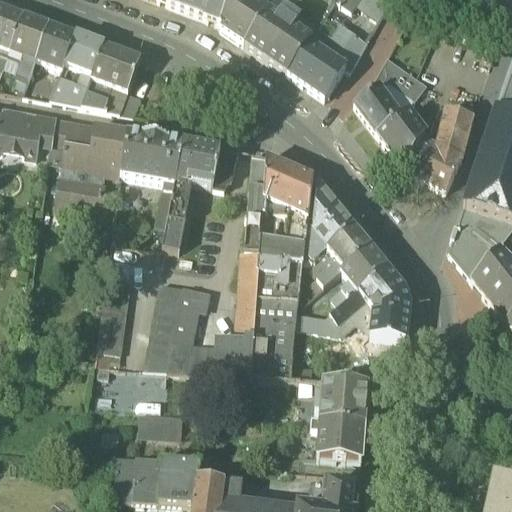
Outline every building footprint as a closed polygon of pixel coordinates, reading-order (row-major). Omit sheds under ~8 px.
[(135,0),(167,12),(171,0),(135,0)] [(218,31),(227,0),(171,0),(167,12),(218,31)] [(220,35),(243,51),(266,17),(242,0),(227,0),(218,31),(219,34),(220,35)] [(363,0),(340,0),(334,8),(351,19),(363,0)] [(391,6),(376,0),(363,0),(351,19),(342,33),(366,50),(391,6)] [(0,15),(0,56),(9,59),(22,24),(0,15)] [(243,51),(286,81),(307,49),(309,46),(266,17),(243,51)] [(48,33),(22,24),(9,59),(23,64),(35,69),(48,33)] [(344,75),(349,79),(366,50),(342,33),(340,32),(331,47),(337,51),(329,64),(345,75),(344,75)] [(74,43),(48,33),(35,69),(41,71),(61,79),(63,73),(74,43)] [(309,46),(307,49),(317,55),(325,41),(316,35),(309,46)] [(88,82),(91,83),(103,54),(103,53),(74,43),(63,73),(68,74),(86,81),(88,82)] [(329,64),(317,55),(307,49),(286,81),(323,106),(344,75),(345,75),(329,64)] [(139,67),(103,54),(91,83),(90,87),(101,91),(124,99),(127,100),(127,99),(139,67)] [(7,65),(9,59),(0,56),(0,63),(6,66),(7,65)] [(7,65),(21,70),(23,64),(9,59),(7,65)] [(33,74),(35,69),(23,64),(21,70),(15,85),(27,90),(33,74)] [(511,64),(494,119),(511,124),(511,64)] [(378,81),(399,96),(410,82),(387,65),(378,81)] [(59,85),(63,87),(68,74),(63,73),(61,79),(59,85)] [(374,87),(377,93),(353,111),(376,142),(401,123),(406,118),(414,106),(399,96),(378,81),(374,87)] [(82,90),(83,94),(87,96),(90,87),(91,83),(88,82),(84,85),(82,90)] [(416,86),(410,82),(399,96),(414,106),(415,107),(426,93),(416,86)] [(50,109),(63,111),(71,90),(63,87),(59,85),(53,100),(50,109)] [(87,96),(85,100),(97,104),(101,91),(90,87),(87,96)] [(85,100),(87,96),(83,94),(71,90),(63,111),(80,114),(85,100)] [(117,121),(132,124),(139,104),(127,99),(127,100),(117,121)] [(113,110),(97,104),(85,100),(80,114),(110,120),(113,110)] [(445,116),(436,153),(460,166),(472,125),(470,124),(445,116)] [(22,164),(36,167),(40,146),(52,148),(55,127),(42,125),(0,117),(0,160),(2,161),(9,150),(19,152),(22,164)] [(376,142),(402,177),(423,144),(424,142),(406,118),(401,123),(376,142)] [(462,215),(511,232),(511,124),(494,119),(462,215)] [(51,151),(76,156),(79,137),(80,132),(55,127),(52,148),(51,151)] [(93,134),(92,139),(90,157),(123,164),(127,140),(93,134)] [(120,184),(123,164),(90,157),(92,139),(79,137),(76,156),(51,151),(48,172),(61,174),(55,213),(57,213),(60,218),(73,220),(77,217),(99,220),(104,194),(102,194),(104,181),(120,184)] [(163,191),(174,193),(175,189),(182,150),(127,140),(123,164),(120,184),(163,191)] [(428,149),(423,144),(402,177),(401,178),(444,199),(445,200),(460,166),(436,153),(428,149)] [(9,150),(2,161),(22,164),(19,152),(9,150)] [(190,192),(211,196),(219,157),(182,150),(175,189),(190,192)] [(236,160),(219,157),(211,196),(223,198),(224,191),(230,187),(234,170),(235,170),(236,160)] [(249,194),(263,195),(265,165),(252,163),(249,194)] [(283,250),(304,254),(312,185),(266,165),(263,206),(287,217),(286,225),(283,250)] [(174,193),(166,236),(182,239),(190,192),(175,189),(174,193)] [(155,234),(166,236),(174,193),(163,191),(155,234)] [(325,255),(327,258),(353,236),(317,192),(313,232),(315,236),(312,238),(317,243),(326,255),(325,255)] [(244,260),(258,262),(259,246),(259,240),(263,206),(262,205),(263,195),(249,194),(247,225),(244,225),(244,228),(246,228),(244,260)] [(259,240),(272,242),(273,223),(286,225),(287,217),(263,206),(259,240)] [(468,286),(471,289),(500,258),(498,256),(502,252),(501,251),(500,250),(503,241),(508,243),(511,237),(511,232),(462,215),(456,236),(453,235),(449,248),(451,249),(447,261),(449,262),(468,285),(468,286)] [(178,260),(182,239),(166,236),(162,257),(178,260)] [(369,255),(353,236),(327,258),(326,258),(342,277),(369,255)] [(310,255),(318,265),(326,258),(327,258),(325,255),(326,255),(317,243),(311,249),(310,255)] [(249,385),(289,388),(295,334),(296,320),(304,254),(283,250),(259,246),(258,262),(258,266),(252,342),(251,347),(249,385)] [(339,280),(347,289),(356,300),(385,275),(369,255),(342,277),(339,280)] [(331,287),(339,280),(342,277),(326,258),(318,265),(315,268),(324,278),(331,287)] [(471,289),(482,302),(511,269),(500,258),(471,289)] [(234,341),(252,342),(258,266),(258,262),(244,260),(240,260),(234,341)] [(511,269),(482,302),(504,328),(511,316),(511,269)] [(369,344),(405,348),(409,312),(404,298),(385,275),(356,300),(338,314),(325,325),(303,321),(296,320),(295,334),(340,342),(354,331),(348,322),(365,308),(369,313),(372,319),(369,344)] [(316,286),(322,294),(331,287),(324,278),(316,286)] [(107,287),(102,324),(124,327),(129,290),(107,287)] [(338,314),(356,300),(347,289),(330,305),(338,314)] [(143,377),(166,379),(182,296),(159,292),(143,377)] [(166,379),(215,382),(217,355),(191,353),(198,319),(200,308),(206,309),(207,301),(182,296),(166,379)] [(200,308),(198,319),(204,320),(206,309),(200,308)] [(120,362),(124,327),(102,324),(97,359),(120,362)] [(215,382),(249,385),(251,347),(217,345),(217,355),(215,382)] [(118,375),(120,362),(97,359),(95,373),(118,375)] [(375,394),(400,396),(402,374),(378,372),(375,394)] [(320,420),(319,431),(364,434),(366,434),(369,394),(322,390),(321,403),(315,402),(315,405),(314,420),(320,420)] [(295,429),(312,430),(319,431),(320,420),(314,420),(315,405),(302,404),(301,414),(296,414),(295,429)] [(178,448),(179,424),(138,421),(137,446),(178,448)] [(312,430),(311,441),(318,441),(319,431),(312,430)] [(364,434),(319,431),(318,441),(316,466),(316,467),(361,471),(364,434)] [(316,466),(318,441),(311,441),(309,466),(316,466)] [(248,511),(239,511),(241,493),(198,488),(200,472),(116,466),(113,509),(159,511),(248,511)] [(511,511),(511,478),(511,479),(508,497),(490,494),(486,511),(511,511)] [(355,511),(358,494),(324,491),(324,492),(311,492),(308,511),(355,511)]
